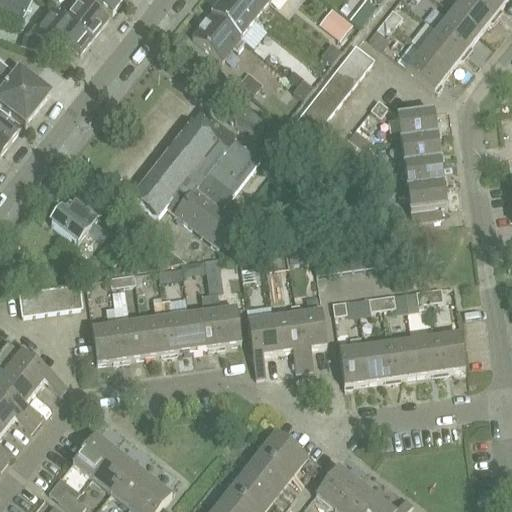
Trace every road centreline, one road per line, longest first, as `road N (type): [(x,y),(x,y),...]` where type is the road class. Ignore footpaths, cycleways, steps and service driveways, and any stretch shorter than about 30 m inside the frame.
road 1 (residential): [(0,506),(85,397),(219,383),(301,407),(332,430),(507,406)]
road 2 (residential): [(0,212),(169,0)]
road 3 (residential): [(507,406),(471,162)]
road 4 (residential): [(471,162),(467,104),(511,50)]
